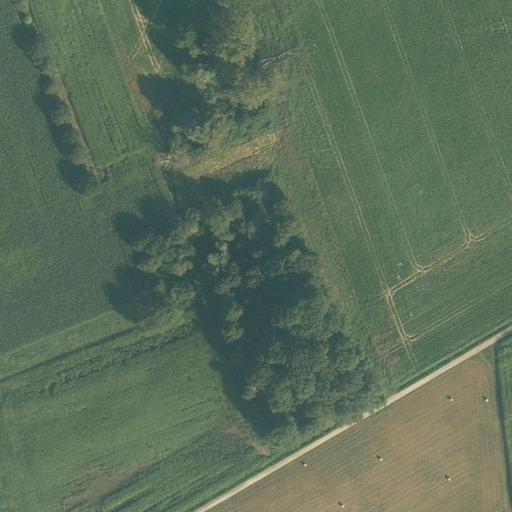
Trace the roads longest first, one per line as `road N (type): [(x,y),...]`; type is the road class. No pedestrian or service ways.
road 1 (track): [(198,511),(511,330)]
road 2 (track): [(509,511),(489,343)]
